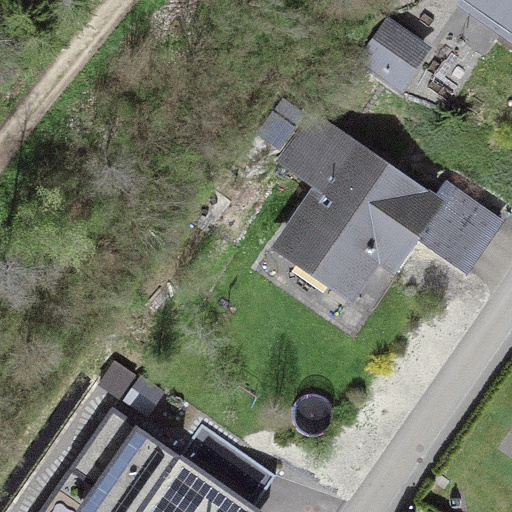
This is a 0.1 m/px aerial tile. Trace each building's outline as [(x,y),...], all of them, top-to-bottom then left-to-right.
[(511,27),(511,0),(474,0),(474,1),(511,27)] [(388,26),(365,59),(398,83),(422,49),(388,26)] [(310,120),(282,160),(307,178),(335,138),(310,120)] [(433,205),(351,148),(282,247),(348,293),(377,252),(393,263),(433,205)] [(261,511),(253,506),(275,475),(201,424),(179,455),(112,408),(69,469),(93,486),(75,511),(261,511)]
